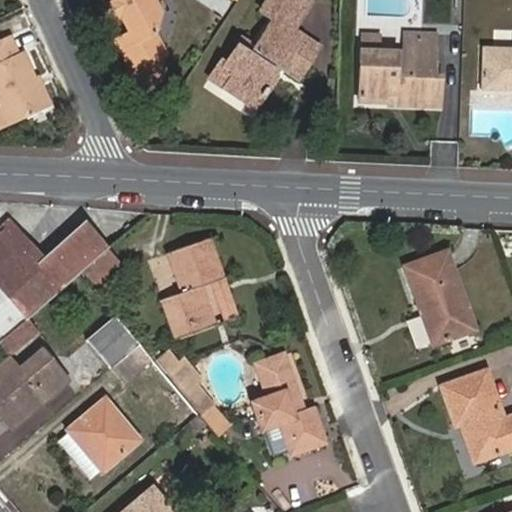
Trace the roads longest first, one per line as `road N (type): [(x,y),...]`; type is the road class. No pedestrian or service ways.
road 1 (residential): [(399,511),(304,238),(304,190)]
road 2 (tertiary): [(511,202),(304,190)]
road 3 (residential): [(113,178),(101,104),(46,0)]
road 4 (tertiary): [(304,190),(113,178)]
